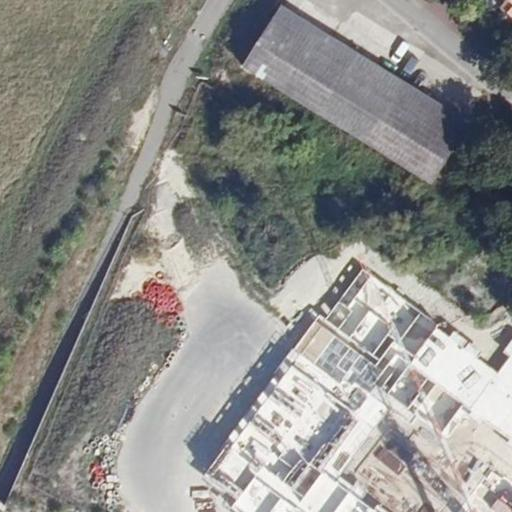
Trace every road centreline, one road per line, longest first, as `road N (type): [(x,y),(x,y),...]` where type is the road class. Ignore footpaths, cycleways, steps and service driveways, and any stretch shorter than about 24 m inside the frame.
road 1 (residential): [(220,0),(0,492)]
road 2 (residential): [(511,97),(392,0)]
